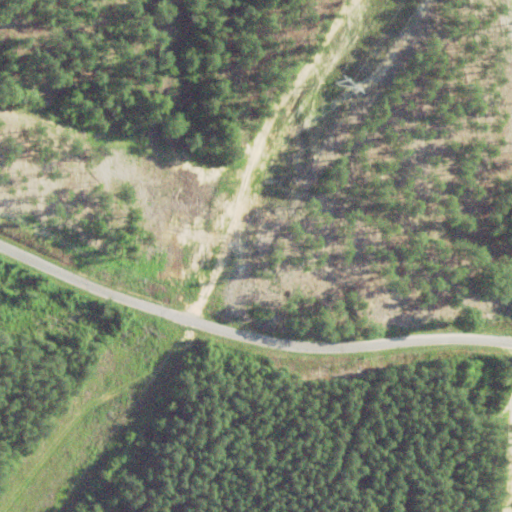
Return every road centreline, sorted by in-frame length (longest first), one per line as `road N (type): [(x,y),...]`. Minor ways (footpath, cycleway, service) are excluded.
road 1 (residential): [(511,343),(425,337),(313,345),(254,338),(138,304)]
road 2 (residential): [(138,304),(0,246)]
